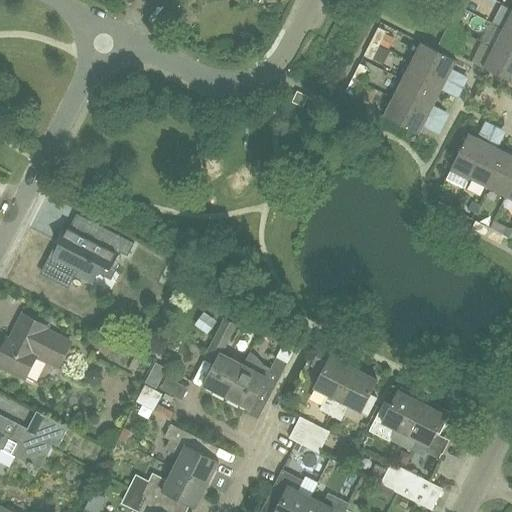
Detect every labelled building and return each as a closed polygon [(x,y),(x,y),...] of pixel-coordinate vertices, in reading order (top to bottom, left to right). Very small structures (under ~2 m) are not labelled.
[(464,10),(468,0),(459,0),(457,6),(464,10)] [(473,0),(472,3),(495,13),(500,4),(490,0),(473,0)] [(449,21),(456,24),(464,10),(457,6),(449,21)] [(511,33),(511,10),(502,29),(511,33)] [(371,42),(379,46),(386,32),(378,28),(371,42)] [(511,58),(511,33),(502,29),(493,48),(511,58)] [(444,49),(452,33),(445,30),(437,45),(444,49)] [(372,60),(379,46),(371,42),(364,56),(372,60)] [(451,72),(456,61),(434,50),(421,43),(411,62),(461,87),(465,79),(461,79),(462,76),(451,72)] [(511,83),(511,58),(493,48),(483,68),(511,83)] [(461,87),(411,62),(402,80),(437,98),(442,88),(457,95),(461,87)] [(352,78),(360,82),(367,68),(359,64),(352,78)] [(353,96),(360,82),(352,78),(345,92),(353,96)] [(432,108),(437,98),(402,80),(392,98),(443,124),(443,123),(447,116),(432,108)] [(308,97),(297,91),(292,102),(302,108),(308,97)] [(443,124),(392,98),(383,117),(418,135),(423,124),(439,132),(443,124)] [(469,179),(494,129),(486,125),(479,139),(468,134),(450,169),(451,170),(447,177),(465,186),(468,178),(469,179)] [(487,188),(505,153),(495,147),(502,133),(494,129),(469,179),(487,188)] [(506,197),(511,184),(511,156),(505,153),(487,188),(506,197)] [(449,218),(453,210),(439,203),(435,211),(449,218)] [(467,217),(453,210),(449,218),(463,225),(467,217)] [(472,229),(486,236),(490,229),(476,221),(472,229)] [(73,274),(92,284),(102,265),(111,270),(120,252),(65,224),(56,242),(67,247),(51,280),(66,288),(73,274)] [(490,229),(486,236),(500,244),(504,236),(490,229)] [(265,322),(248,313),(243,324),(259,333),(264,323),(265,322)] [(71,343),(45,330),(47,327),(23,314),(10,341),(7,339),(0,351),(0,365),(25,378),(37,356),(59,367),(71,343)] [(226,398),(243,365),(220,354),(236,324),(224,318),(204,357),(215,362),(203,386),(226,398)] [(330,414),(353,368),(331,357),(333,353),(321,347),(314,362),(312,366),(323,371),(314,388),(327,395),(320,409),(330,414)] [(272,392),(286,363),(276,358),(270,368),(263,363),(258,358),(254,354),(250,352),(243,365),(226,398),(249,409),(261,386),(272,392)] [(367,415),(376,398),(369,394),(376,380),(353,368),(330,414),(340,419),(347,405),(367,415)] [(163,393),(147,385),(141,397),(157,405),(158,404),(163,394),(163,393)] [(399,445),(421,402),(398,391),(391,406),(384,402),(375,420),(394,429),(389,440),(399,445)] [(428,447),(444,414),(421,402),(399,445),(410,451),(415,440),(428,447)] [(27,429),(0,414),(0,449),(16,457),(22,444),(39,453),(46,439),(59,446),(68,427),(36,411),(27,429)] [(294,428),(324,443),(329,432),(300,417),(294,428)] [(218,462),(202,453),(207,443),(176,427),(170,424),(164,437),(169,439),(165,448),(180,456),(174,468),(207,485),(218,462)] [(318,454),(324,443),(294,428),(289,439),(295,442),(318,454)] [(391,463),(385,474),(419,491),(425,480),(391,463)] [(195,508),(207,485),(174,468),(168,481),(153,473),(148,481),(136,475),(128,489),(173,511),(178,500),(195,508)] [(303,511),(311,497),(297,491),(302,480),(292,476),(281,470),(273,486),(268,497),(279,503),(273,511),(303,511)] [(419,491),(385,474),(380,485),(414,502),(414,501),(419,491)] [(172,511),(173,511),(128,489),(121,504),(137,511),(172,511)] [(345,511),(350,504),(328,493),(323,504),(311,497),(303,511),(345,511)] [(358,511),(360,507),(351,502),(350,504),(345,511),(358,511)]
